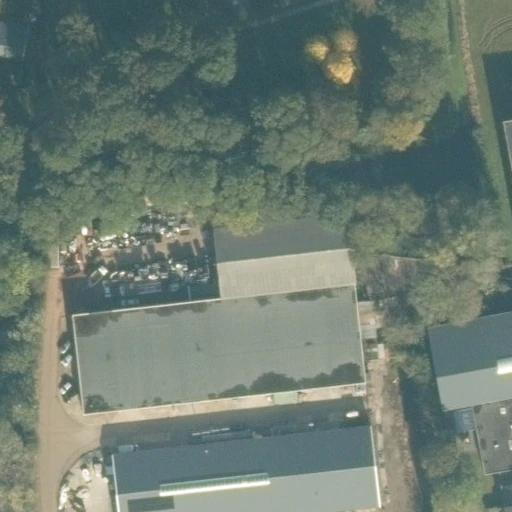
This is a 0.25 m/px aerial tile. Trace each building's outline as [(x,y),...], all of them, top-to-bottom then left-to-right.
[(0,43),(0,58),(21,62),(27,33),(3,28),(0,43)] [(0,82),(16,85),(19,69),(0,66),(0,82)] [(511,123),(502,126),(511,180),(511,123)] [(83,417),(365,385),(363,364),(361,347),(354,286),(347,216),(214,231),(220,285),(187,288),(189,304),(72,318),(83,417)] [(511,511),(511,315),(426,332),(441,413),(471,407),(484,477),(499,474),(502,488),(501,488),(505,511),(504,511),(511,511)] [(363,364),(378,362),(376,345),(361,347),(363,364)] [(314,435),(313,425),(270,429),(271,440),(250,442),(249,432),(201,437),(202,447),(112,457),(117,511),(346,511),(379,508),(370,429),(314,435)]
